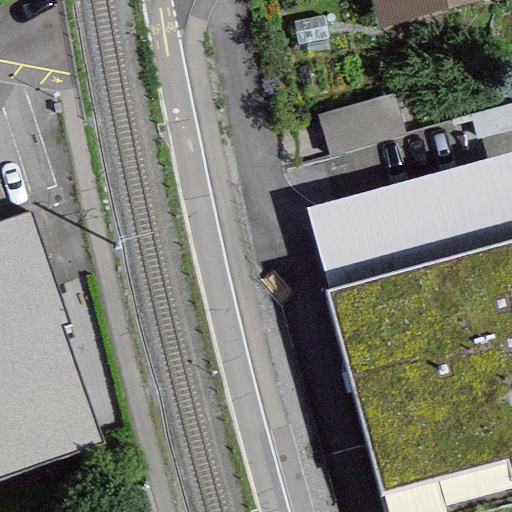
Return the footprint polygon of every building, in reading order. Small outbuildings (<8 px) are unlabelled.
[(376,0),(384,27),(482,0),(376,0)] [(332,145),(409,128),(401,90),(324,107),(332,145)] [(344,192),(420,175),(411,132),(334,149),(344,192)] [(0,482),(106,446),(65,328),(71,326),(32,212),(0,223),(0,482)] [(511,511),(511,241),(325,290),(382,511),(511,511)]
